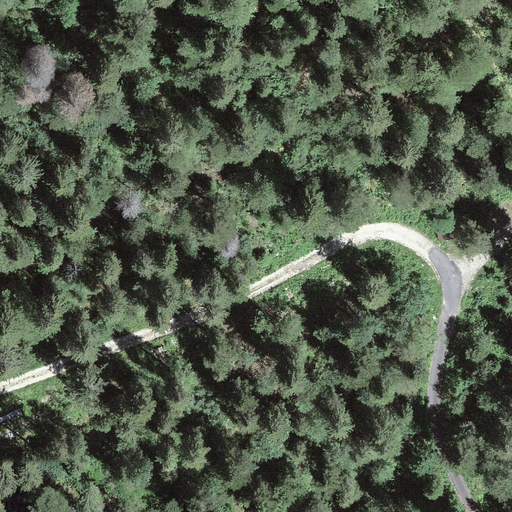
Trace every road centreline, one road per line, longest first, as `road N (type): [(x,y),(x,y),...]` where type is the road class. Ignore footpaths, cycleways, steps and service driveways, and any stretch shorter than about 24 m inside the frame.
road 1 (track): [(0,392),(164,339),(371,231),(398,233),(429,250)]
road 2 (track): [(471,511),(436,414),(454,298),(445,266),(429,250)]
